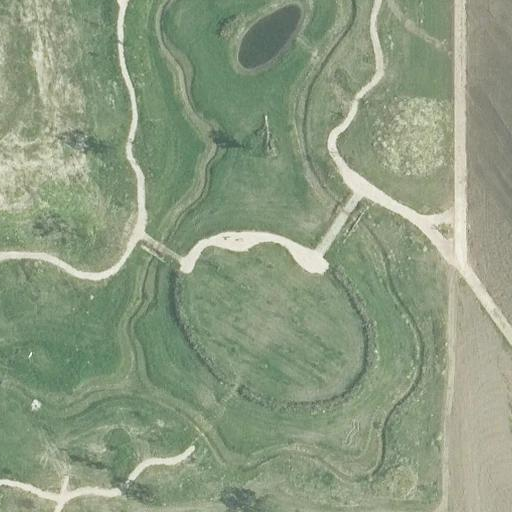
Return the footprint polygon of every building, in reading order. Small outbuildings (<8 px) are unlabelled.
[(0,0),(0,9),(9,3),(6,0),(0,0)] [(0,108),(1,110),(11,104),(9,101),(21,94),(0,60),(0,108)] [(40,142),(33,154),(73,179),(81,167),(87,172),(98,154),(63,132),(58,139),(43,130),(37,140),(40,142)] [(106,138),(94,139),(95,147),(107,146),(106,138)] [(2,163),(0,163),(0,180),(2,184),(0,185),(0,195),(20,223),(37,210),(32,204),(43,196),(15,158),(4,166),(2,163)]
